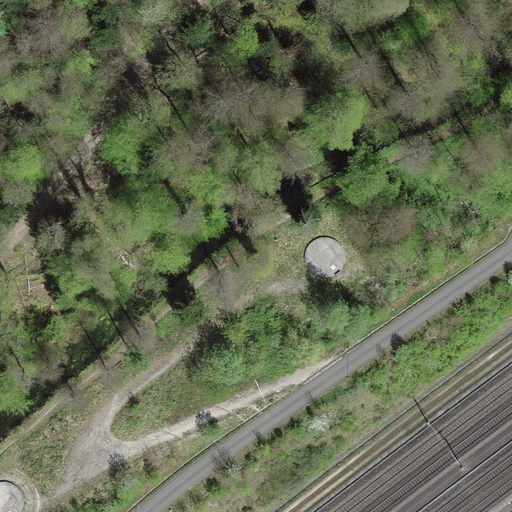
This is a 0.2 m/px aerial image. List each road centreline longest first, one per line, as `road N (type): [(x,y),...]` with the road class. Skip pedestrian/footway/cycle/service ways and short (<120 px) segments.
road 1 (track): [(511,84),(341,180),(163,305),(0,442)]
road 2 (residential): [(511,249),(146,511)]
road 3 (track): [(337,372),(256,390),(94,462),(47,511)]
road 4 (track): [(0,253),(200,0)]
road 5 (track): [(94,462),(93,426),(252,296),(318,292)]
road 6 (track): [(293,511),(511,346)]
